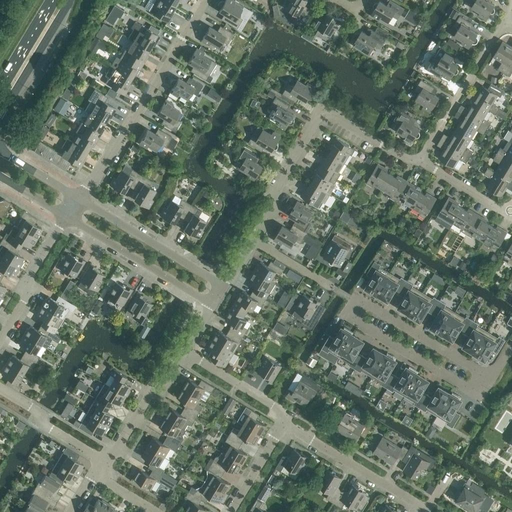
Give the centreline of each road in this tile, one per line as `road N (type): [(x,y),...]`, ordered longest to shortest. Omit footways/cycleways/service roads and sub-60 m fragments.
road 1 (residential): [(253,242),(322,110),(410,163),(421,161)]
road 2 (residential): [(79,199),(205,0)]
road 3 (residential): [(356,293),(342,315),(479,394),(489,376)]
road 4 (residential): [(66,216),(211,305)]
road 5 (residential): [(224,286),(79,199)]
road 6 (residential): [(283,422),(426,510)]
road 7 (residential): [(421,161),(505,23)]
road 8 (residential): [(489,376),(356,293)]
road 9 (residential): [(0,339),(66,216)]
road 10 (residential): [(107,463),(186,351)]
road 11 (secondary): [(0,117),(69,0)]
road 12 (residential): [(107,463),(49,430),(0,388)]
road 13 (residential): [(186,351),(274,407),(283,422)]
